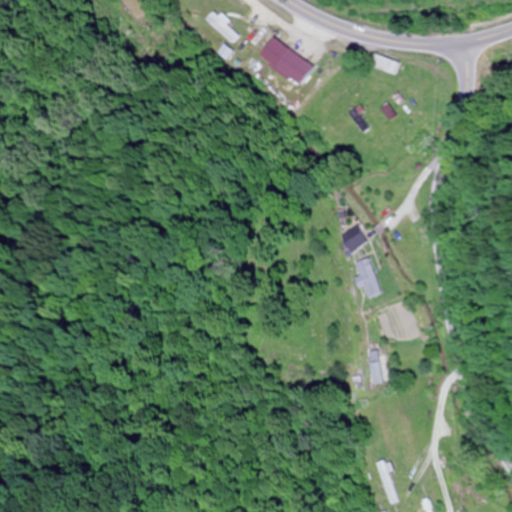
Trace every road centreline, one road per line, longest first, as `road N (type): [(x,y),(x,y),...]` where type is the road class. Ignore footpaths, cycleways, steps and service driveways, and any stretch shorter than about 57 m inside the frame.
road 1 (secondary): [(511,471),(470,369),(447,250),(447,176),(467,109),(471,39)]
road 2 (primary): [(511,29),(449,42),(395,40),(288,0)]
